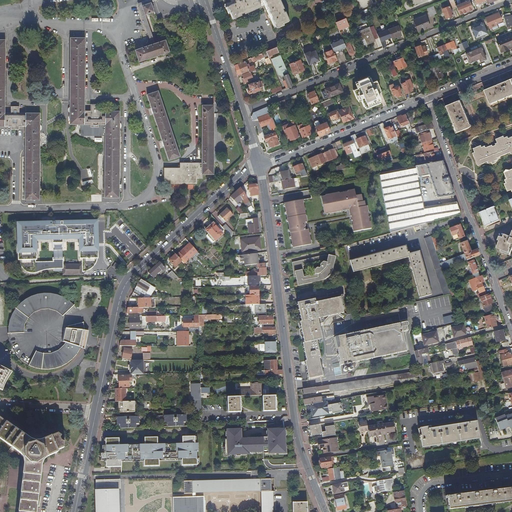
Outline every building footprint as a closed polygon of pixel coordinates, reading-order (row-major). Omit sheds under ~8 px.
[(240,0),(239,0),(234,0),(235,2),(225,6),(227,11),(229,11),(232,19),(245,13),(244,12),(247,11),(248,12),(261,6),(259,2),(263,0),(264,0),(276,27),(282,25),(281,23),(289,20),(284,8),(282,9),(281,6),(282,5),(280,0),(240,0)] [(448,0),(453,9),(457,7),(456,5),(453,0),(448,0)] [(457,7),(460,14),(473,9),(468,0),(467,0),(456,5),(457,7)] [(142,6),(141,3),(138,4),(151,44),(155,43),(145,15),(144,12),(142,6)] [(142,6),(144,12),(152,9),(152,8),(150,3),(142,6)] [(433,6),(427,8),(430,16),(437,14),(433,6)] [(453,15),(449,6),(442,9),(446,18),(453,15)] [(499,12),(485,18),(490,32),(499,28),(496,23),(502,21),(499,12)] [(509,13),(503,14),(506,26),(511,24),(511,16),(510,13),(509,13)] [(349,25),(346,18),(335,22),(338,30),(349,25)] [(429,27),(427,20),(416,24),(419,31),(429,27)] [(484,32),(487,31),(483,22),(479,23),(480,25),(471,28),(475,39),(485,35),(484,32)] [(398,26),(388,30),(391,37),(392,39),(401,35),(398,26)] [(375,42),(369,27),(356,32),(360,40),(364,39),(367,45),(375,42)] [(379,37),(383,48),(386,47),(384,40),(391,37),(388,30),(388,29),(383,31),(385,35),(379,37)] [(507,46),(511,43),(511,30),(495,38),(501,52),(508,49),(507,46)] [(82,38),(68,38),(67,125),(75,125),(77,125),(88,125),(88,127),(96,127),(96,125),(103,125),(103,139),(103,142),(102,195),(102,198),(116,199),(117,116),(117,112),(96,111),(96,105),(88,105),(88,111),(82,111),(82,101),(82,38)] [(335,40),(329,42),(333,50),(334,53),(342,49),(346,48),(342,39),(335,41),(335,40)] [(3,40),(0,40),(0,126),(8,126),(8,129),(16,129),(16,127),(23,127),(22,199),(36,199),(37,113),(17,113),(16,107),(9,107),(9,113),(2,113),(3,40)] [(134,50),(138,61),(138,62),(169,52),(167,46),(165,40),(157,42),(155,43),(151,44),(134,50)] [(445,44),(447,49),(450,48),(451,49),(452,48),(452,50),(456,48),(453,41),(445,44)] [(444,50),(447,49),(445,44),(437,48),(440,55),(444,53),(443,52),(444,52),(444,50)] [(415,47),(418,57),(428,54),(426,48),(422,49),(420,45),(415,47)] [(266,51),(268,55),(269,57),(269,58),(270,57),(270,56),(279,52),(277,47),(266,51)] [(485,59),(480,47),(465,53),(469,63),(479,59),(480,61),(485,59)] [(316,62),(320,61),(315,50),(310,53),(310,51),(304,54),(308,65),(313,63),(316,62)] [(334,53),(333,50),(324,53),(328,63),(337,60),(335,54),(334,53)] [(266,51),(248,59),(249,62),(252,61),(253,62),(268,55),(266,51)] [(396,65),(398,70),(406,66),(402,57),(401,56),(400,56),(399,56),(399,58),(399,59),(393,61),(395,66),(396,65)] [(289,65),(293,74),(304,70),(300,60),(289,65)] [(245,61),(234,66),(236,72),(238,77),(242,75),(250,72),(255,70),(255,68),(256,68),(255,65),(253,66),(252,64),(249,66),(249,64),(246,65),(245,61)] [(443,78),(438,65),(428,69),(431,76),(433,75),(435,82),(443,78)] [(284,82),(287,88),(293,85),(285,67),(282,68),(285,76),(284,77),(286,81),(284,82)] [(250,72),(242,75),(245,82),(253,79),(250,72)] [(372,82),(370,78),(356,84),(358,88),(353,90),(357,99),(361,98),(364,107),(380,100),(377,91),(380,90),(376,81),(372,82)] [(406,82),(401,84),(405,94),(412,91),(411,87),(413,87),(410,79),(405,81),(406,82)] [(511,79),(485,90),(491,104),(511,95),(511,79)] [(258,82),(249,85),(250,88),(246,89),(248,94),(261,89),(260,87),(263,86),(261,81),(258,82)] [(325,89),(328,97),(342,91),(339,83),(325,89)] [(396,93),(396,94),(397,96),(401,94),(398,86),(395,88),(393,83),(389,85),(391,89),(392,89),(393,94),(396,93)] [(314,87),(312,88),(313,90),(311,90),(312,92),(307,94),(311,103),(319,100),(314,87)] [(163,148),(167,160),(177,157),(156,91),(145,95),(149,108),(152,115),(160,140),(163,148)] [(471,125),(461,100),(447,106),(458,132),(472,127),(472,126),(473,126),(472,125),(471,125)] [(162,177),(162,183),(168,183),(192,183),(195,183),(195,178),(200,178),(200,174),(211,174),(211,162),(211,105),(199,105),(200,163),(178,163),(178,168),(162,168),(162,177)] [(278,133),(267,107),(252,113),(251,116),(252,119),(254,118),(257,117),(261,127),(269,124),(272,133),(264,136),(265,138),(266,141),(267,140),(269,146),(279,143),(275,134),(278,133)] [(338,111),(343,122),(346,121),(347,121),(350,120),(350,119),(353,118),(349,107),(338,111)] [(339,117),(336,109),(328,113),(331,119),(334,117),(335,119),(339,117)] [(407,119),(405,114),(397,118),(401,127),(409,124),(407,119)] [(414,135),(430,130),(429,125),(424,126),(422,120),(418,122),(419,127),(411,130),(414,135)] [(299,136),(293,122),(284,125),(285,129),(284,130),(287,138),(289,137),(290,140),(299,136)] [(315,127),(319,136),(326,133),(330,131),(326,122),(320,125),(315,127)] [(303,127),(299,129),(303,137),(312,133),(309,125),(305,127),(304,125),(303,126),(303,127)] [(395,132),(392,127),(389,128),(385,130),(389,140),(397,137),(395,132)] [(422,144),(431,141),(429,133),(419,136),(422,144)] [(357,140),(355,135),(351,137),(353,142),(357,150),(359,150),(361,155),(371,150),(365,136),(357,140)] [(511,136),(511,137),(498,143),(489,146),(475,152),(474,153),(478,164),(481,162),(482,164),(485,163),(488,161),(489,163),(493,162),(493,164),(497,162),(496,160),(499,159),(498,157),(502,156),(501,154),(504,153),(505,155),(508,153),(511,152),(511,154),(511,153),(511,136)] [(434,149),(431,141),(422,144),(424,152),(434,149)] [(357,150),(353,142),(343,146),(345,151),(349,149),(349,151),(352,150),(353,152),(357,150)] [(336,158),(333,150),(325,153),(329,161),(336,158)] [(393,160),(389,152),(378,156),(380,160),(384,158),(385,162),(393,160)] [(310,160),(308,154),(300,158),(303,164),(303,166),(307,164),(308,164),(307,161),(310,160)] [(317,166),(325,163),(322,154),(314,158),(317,166)] [(414,167),(436,163),(435,158),(425,160),(425,163),(422,164),(414,166),(414,167)] [(427,224),(424,208),(418,178),(430,175),(437,198),(454,195),(443,162),(436,163),(414,167),(379,174),(390,234),(421,225),(427,224)] [(347,169),(344,163),(340,164),(341,165),(335,168),(336,171),(347,169)] [(303,166),(303,164),(293,168),(296,176),(301,175),(301,178),(308,176),(303,166)] [(312,175),(307,164),(303,166),(308,176),(312,175)] [(280,173),(282,181),(292,180),(291,177),(289,177),(288,171),(280,173)] [(292,180),(282,181),(283,190),(292,188),(291,184),(293,184),(292,180)] [(249,196),(257,195),(255,184),(247,185),(248,191),(249,191),(249,196)] [(241,200),(246,208),(250,205),(239,187),(236,191),(241,200)] [(349,209),(349,210),(350,217),(351,216),(353,225),(352,225),(353,232),(371,228),(370,222),(369,222),(367,213),(369,213),(367,206),(365,207),(364,202),(363,202),(361,195),(356,196),(355,190),(348,191),(348,193),(339,194),(339,193),(326,196),(326,197),(321,198),(322,202),(323,202),(325,209),(324,209),(324,214),(329,213),(329,214),(342,211),(342,210),(346,210),(346,209),(349,209)] [(235,204),(241,200),(236,191),(229,197),(235,204)] [(303,201),(285,204),(293,249),(311,245),(303,201)] [(427,224),(460,214),(457,203),(456,203),(455,204),(424,208),(427,224)] [(500,220),(494,206),(481,212),(487,226),(500,220)] [(226,208),(216,217),(222,223),(232,214),(226,208)] [(256,218),(244,220),(245,225),(246,225),(247,233),(258,232),(256,218)] [(37,222),(17,223),(18,260),(20,260),(20,263),(20,265),(22,267),(23,269),(25,271),(28,272),(30,273),(33,273),(35,273),(38,272),(38,271),(41,270),(44,269),(55,269),(55,271),(62,271),(62,268),(63,268),(63,265),(63,259),(53,259),(53,262),(35,262),(35,259),(36,259),(35,239),(52,239),(52,243),(63,242),(63,238),(79,238),(80,258),(82,258),(82,266),(84,266),(84,267),(89,267),(90,269),(93,267),(95,265),(97,261),(97,258),(98,258),(97,221),(78,221),(78,222),(70,222),(70,221),(60,222),(60,224),(55,225),(55,222),(44,222),(44,224),(37,224),(37,222)] [(207,233),(214,240),(222,233),(212,223),(204,230),(207,233)] [(221,227),(230,237),(232,232),(225,224),(221,227)] [(465,237),(460,225),(455,228),(459,239),(465,237)] [(511,232),(511,236),(505,233),(503,237),(500,236),(498,239),(500,240),(497,248),(509,252),(511,248),(510,248),(511,243),(511,232)] [(212,242),(214,240),(207,233),(205,235),(205,236),(211,242),(212,242)] [(428,250),(444,296),(451,295),(449,291),(449,289),(442,270),(441,267),(436,251),(434,244),(431,237),(425,239),(428,250)] [(245,254),(254,253),(254,249),(258,249),(257,238),(239,240),(241,251),(245,251),(245,254)] [(467,261),(479,256),(477,250),(471,253),(467,242),(461,245),(466,258),(467,261)] [(196,251),(188,243),(175,255),(180,261),(182,263),(196,251)] [(353,272),(409,257),(408,253),(406,246),(405,246),(351,261),(350,261),(353,273),(353,272)] [(408,253),(409,257),(420,298),(431,295),(419,252),(409,254),(409,253),(408,253)] [(257,264),(256,253),(254,253),(245,254),(239,255),(240,262),(243,261),(243,266),(256,264),(257,264)] [(175,255),(174,254),(168,260),(174,267),(180,261),(175,255)] [(303,276),(296,277),(298,287),(314,283),(323,281),(325,280),(326,281),(328,280),(330,278),(331,276),(332,275),(331,274),(331,273),(332,273),(333,272),(334,270),(335,267),(335,266),(334,266),(334,265),(335,264),(336,260),(336,259),(336,258),(335,258),(335,257),(328,255),(328,256),(324,256),(292,263),(293,272),(293,273),(294,273),(302,271),(303,270),(304,269),(303,267),(320,263),(322,264),(320,265),(320,266),(320,267),(320,268),(319,269),(318,268),(316,269),(314,271),(314,272),(314,273),(314,275),(305,277),(305,276),(304,276),(303,276)] [(455,265),(458,264),(457,261),(441,267),(442,270),(448,268),(455,265)] [(474,279),(480,277),(474,261),(468,263),(474,279)] [(165,270),(158,262),(147,272),(151,277),(157,272),(159,275),(165,270)] [(263,264),(257,264),(256,264),(257,274),(244,273),(244,276),(247,276),(258,276),(265,276),(264,268),(263,267),(263,264)] [(63,268),(63,274),(81,275),(81,269),(80,269),(80,265),(63,265),(63,268)] [(248,286),(257,286),(258,286),(258,276),(247,276),(247,286),(248,286)] [(480,298),(486,296),(482,284),(484,283),(482,276),(480,277),(474,279),(470,281),(474,292),(478,290),(479,294),(478,294),(480,298)] [(139,279),(131,293),(138,297),(142,295),(148,286),(149,287),(150,286),(139,279)] [(248,295),(257,295),(257,286),(248,286),(248,295)] [(343,312),(339,291),(327,294),(327,296),(297,302),(301,321),(299,322),(304,343),(302,344),(306,361),(305,362),(308,379),(322,376),(319,358),(320,358),(316,340),(322,339),(318,325),(322,324),(320,317),(343,312)] [(61,316),(73,304),(68,300),(64,297),(58,294),(51,293),(44,293),(37,293),(31,295),(25,298),(19,302),(16,306),(10,314),(8,320),(7,326),(6,333),(23,333),(23,329),(24,324),(25,321),(28,317),(31,314),(35,311),(40,310),(47,309),(50,310),(55,311),(61,316)] [(493,304),(489,294),(486,296),(480,298),(485,312),(492,309),(490,305),(493,304)] [(245,304),(247,304),(258,304),(257,295),(248,295),(245,295),(245,304)] [(149,307),(149,298),(144,298),(137,298),(137,308),(143,307),(149,307)] [(250,313),(265,313),(264,306),(263,306),(263,304),(258,304),(247,304),(247,307),(250,309),(250,313)] [(169,323),(169,315),(156,316),(148,316),(141,316),(141,324),(145,324),(145,321),(164,321),(164,323),(169,323)] [(198,331),(198,326),(197,315),(193,315),(193,318),(190,318),(190,320),(182,320),(182,322),(180,322),(180,324),(182,324),(182,326),(189,326),(189,331),(198,331)] [(257,324),(273,324),(271,315),(257,316),(257,324)] [(487,329),(497,327),(494,315),(485,317),(487,329)] [(138,317),(128,317),(128,327),(138,327),(138,317)] [(351,363),(407,350),(403,332),(407,331),(406,326),(407,325),(408,325),(408,324),(408,323),(408,322),(407,321),(405,321),(335,337),(341,365),(344,365),(345,367),(344,369),(344,370),(345,371),(346,371),(347,371),(348,371),(348,370),(348,369),(349,369),(349,370),(350,370),(351,370),(352,370),(353,369),(353,368),(353,367),(352,366),(351,366),(351,363)] [(67,329),(64,329),(64,331),(64,334),(63,338),(61,342),(67,343),(65,346),(63,344),(59,348),(57,350),(52,352),(49,353),(43,353),(39,352),(35,351),(27,365),(32,367),(38,369),(44,370),(48,370),(52,369),(58,368),(62,366),(68,362),(73,358),(77,354),(80,349),(79,348),(79,347),(81,348),(83,344),(85,339),(85,333),(85,330),(83,330),(83,329),(84,329),(83,323),(67,326),(67,329)] [(463,326),(452,329),(451,329),(454,338),(466,335),(463,326)] [(505,340),(502,330),(494,332),(494,334),(496,342),(505,340)] [(120,341),(118,346),(134,346),(135,331),(129,331),(129,341),(120,341)] [(176,346),(186,346),(187,331),(176,331),(176,346)] [(438,332),(422,334),(423,347),(439,345),(438,332)] [(457,349),(462,347),(466,347),(473,345),(471,338),(456,342),(457,348),(457,349)] [(275,345),(275,342),(261,342),(261,352),(275,352),(275,345)] [(448,350),(457,348),(456,342),(447,344),(448,350)] [(123,348),(121,360),(128,360),(128,359),(129,359),(131,350),(123,348)] [(415,352),(418,367),(421,366),(420,357),(427,356),(427,354),(428,353),(427,349),(415,352)] [(477,367),(476,363),(475,358),(459,362),(459,366),(465,364),(465,368),(468,368),(468,369),(477,367)] [(142,374),(142,360),(128,360),(128,364),(129,370),(129,374),(142,374)] [(263,360),(263,371),(276,370),(275,360),(263,360)] [(333,364),(334,373),(341,372),(339,362),(333,364)] [(435,363),(432,364),(434,374),(443,372),(441,362),(435,363)] [(511,370),(502,374),(506,389),(511,387),(511,370)] [(419,371),(390,376),(391,382),(419,376),(419,371)] [(479,372),(474,373),(475,381),(485,380),(483,372),(479,372)] [(130,375),(118,376),(118,387),(128,387),(128,380),(130,380),(130,375)] [(391,382),(390,376),(304,389),(304,394),(317,392),(317,391),(330,389),(330,392),(391,382)] [(193,400),(200,399),(200,383),(190,384),(190,400),(193,400)] [(249,389),(237,389),(238,396),(261,395),(260,383),(249,383),(249,389)] [(115,401),(118,401),(125,401),(124,388),(114,388),(115,401)] [(274,410),(274,395),(261,396),(261,411),(274,410)] [(387,409),(385,395),(374,397),(375,403),(371,404),(372,411),(387,409)] [(239,411),(238,396),(226,397),(226,405),(226,412),(239,411)] [(304,401),(305,406),(311,404),(312,404),(323,402),(322,397),(304,401)] [(118,401),(118,412),(133,412),(133,401),(125,401),(118,401)] [(328,402),(323,402),(312,404),(314,412),(312,413),(313,417),(325,415),(324,414),(327,413),(327,410),(332,409),(333,414),(342,412),(342,410),(343,409),(342,406),(341,405),(341,403),(328,405),(328,402)] [(511,414),(505,417),(504,415),(495,419),(500,430),(509,427),(510,428),(511,427),(511,414)] [(167,426),(182,426),(182,422),(185,422),(185,415),(177,415),(176,416),(175,418),(173,418),(173,416),(172,415),(163,415),(163,423),(167,423),(167,426)] [(120,424),(120,428),(134,427),(135,424),(137,424),(137,416),(130,417),(128,418),(128,419),(125,420),(125,418),(124,417),(116,417),(116,424),(120,424)] [(58,437),(60,435),(56,433),(38,441),(36,441),(34,441),(31,441),(29,439),(3,420),(0,417),(0,437),(5,441),(3,442),(4,443),(5,441),(11,445),(10,447),(11,447),(11,448),(13,449),(14,448),(19,452),(18,453),(19,453),(20,452),(22,453),(23,456),(22,457),(23,457),(25,460),(25,462),(23,462),(22,472),(22,474),(24,474),(23,481),(21,481),(21,484),(20,489),(20,492),(22,492),(21,499),(19,499),(19,500),(21,500),(20,507),(18,507),(18,508),(18,509),(18,511),(19,511),(34,511),(40,464),(39,464),(39,462),(41,459),(42,460),(43,459),(41,458),(43,456),(45,455),(45,456),(47,456),(46,454),(52,452),(53,453),(54,453),(56,452),(56,450),(62,447),(63,441),(59,441),(58,437)] [(360,432),(366,432),(365,428),(368,427),(368,431),(369,437),(390,434),(390,432),(395,431),(394,422),(368,427),(367,421),(359,422),(360,432)] [(479,439),(476,422),(428,430),(427,428),(419,429),(420,436),(419,436),(419,437),(421,437),(423,448),(427,447),(427,446),(474,438),(474,439),(479,439)] [(322,434),(335,432),(334,425),(325,427),(325,429),(322,430),(321,424),(310,426),(311,436),(322,434)] [(226,439),(224,439),(224,454),(247,453),(247,452),(262,451),(262,453),(263,453),(284,452),(283,429),(267,429),(267,437),(262,437),(262,438),(240,439),(239,429),(226,430),(226,439)] [(104,445),(102,445),(103,453),(101,453),(101,460),(105,460),(105,461),(105,467),(109,467),(120,466),(120,461),(119,461),(119,459),(143,459),(143,460),(142,460),(142,466),(158,466),(158,460),(157,460),(157,459),(181,458),(181,459),(180,459),(180,465),(196,465),(196,459),(195,451),(197,451),(197,443),(193,443),(193,436),(181,437),(181,443),(156,444),(156,437),(143,437),(143,444),(118,445),(118,438),(104,438),(104,445)] [(323,448),(324,453),(338,451),(336,438),(318,441),(320,449),(323,448)] [(384,451),(384,449),(376,450),(377,457),(379,457),(381,472),(389,471),(388,467),(393,466),(391,457),(391,455),(392,455),(393,454),(392,450),(384,451)] [(334,460),(333,457),(320,459),(321,468),(331,466),(330,461),(334,460)] [(323,482),(341,479),(339,467),(328,469),(329,477),(322,478),(323,482)] [(272,511),(271,491),(270,491),(270,487),(270,478),(260,479),(259,478),(251,478),(182,481),(183,494),(191,494),(191,497),(172,497),(172,511),(203,511),(203,497),(194,497),(194,492),(259,490),(260,492),(261,492),(261,511),(272,511)] [(95,480),(95,491),(95,511),(120,511),(119,479),(95,480)] [(374,487),(375,493),(376,493),(392,491),(391,486),(391,484),(392,484),(393,484),(392,479),(376,482),(377,486),(374,487)] [(335,494),(345,491),(344,488),(348,487),(347,482),(332,485),(335,494)] [(447,496),(448,498),(449,509),(511,501),(511,487),(455,495),(447,496)] [(335,496),(336,503),(345,502),(344,501),(344,499),(343,494),(335,496)] [(406,507),(404,496),(394,498),(395,503),(398,502),(399,508),(406,507)] [(305,511),(305,502),(291,502),(291,511),(305,511)] [(345,502),(336,503),(338,510),(346,508),(345,502)]
